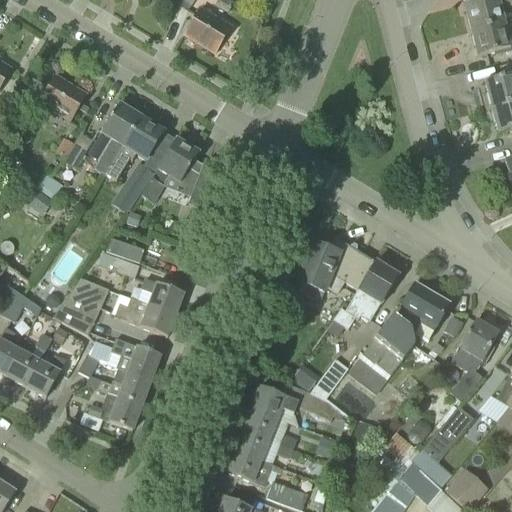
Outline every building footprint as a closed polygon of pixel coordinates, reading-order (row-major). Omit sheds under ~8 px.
[(182,0),(178,7),(188,13),(196,0),(182,0)] [(227,15),(232,6),(221,0),(219,0),(215,8),(227,15)] [(463,7),(470,34),(502,25),(498,11),(511,7),(511,0),(481,0),(479,1),(479,3),(463,7)] [(214,57),(230,31),(198,11),(182,38),(214,57)] [(511,23),(502,26),(502,25),(470,34),(477,59),(493,55),(494,57),(509,53),(509,51),(511,50),(511,23)] [(476,63),(469,65),(472,75),(479,73),(476,63)] [(0,65),(0,90),(11,72),(0,65)] [(511,76),(483,84),(490,111),(511,105),(511,76)] [(54,79),(46,92),(32,84),(15,111),(26,118),(35,104),(38,105),(37,107),(69,126),(86,98),(54,79)] [(511,105),(490,111),(496,136),(511,131),(511,105)] [(105,180),(140,121),(117,107),(98,138),(110,144),(97,165),(99,167),(95,174),(105,180)] [(140,121),(105,180),(115,186),(128,164),(130,166),(135,159),(144,166),(164,136),(140,121)] [(75,173),(91,143),(80,136),(63,166),(75,173)] [(62,141),(55,155),(65,161),(73,147),(62,141)] [(190,210),(209,217),(221,185),(220,184),(218,187),(215,186),(219,173),(203,166),(202,168),(194,163),(198,157),(174,143),(155,176),(140,201),(152,209),(163,190),(189,200),(186,208),(190,210)] [(511,161),(503,164),(508,176),(511,175),(511,179),(511,161)] [(140,201),(155,176),(143,168),(119,206),(128,212),(137,199),(140,201)] [(50,204),(62,188),(46,177),(34,193),(50,204)] [(10,198),(0,190),(0,206),(2,208),(10,198)] [(50,205),(36,195),(27,207),(42,217),(50,205)] [(140,219),(129,215),(125,226),(137,230),(140,219)] [(356,294),(373,265),(354,253),(355,251),(349,248),(348,250),(334,242),(328,252),(312,246),(310,250),(309,249),(301,269),(302,270),(296,286),(309,291),(306,299),(319,305),(322,296),(323,297),(325,291),(337,298),(344,286),(356,294)] [(96,268),(133,282),(138,269),(101,256),(96,268)] [(356,294),(344,316),(340,313),(332,323),(347,333),(354,322),(357,323),(359,320),(368,325),(379,307),(381,307),(397,280),(373,265),(356,294)] [(60,309),(93,324),(107,293),(78,283),(60,309)] [(147,308),(174,318),(182,296),(144,283),(140,292),(151,296),(147,308)] [(0,318),(14,294),(0,286),(0,318)] [(413,288),(394,321),(406,330),(407,335),(426,345),(448,308),(413,288)] [(40,311),(26,302),(14,294),(0,318),(14,326),(22,309),(31,314),(35,321),(40,311)] [(44,307),(48,311),(53,310),(57,306),(57,301),(53,297),(48,298),(44,302),(44,307)] [(113,320),(121,323),(166,341),(167,336),(169,337),(170,333),(169,333),(174,318),(147,308),(129,301),(126,310),(118,307),(113,320)] [(52,321),(87,339),(93,324),(60,309),(52,321)] [(389,380),(408,355),(413,349),(411,347),(407,335),(406,330),(394,321),(392,319),(361,358),(378,371),(389,380)] [(454,340),(462,325),(450,319),(442,334),(454,340)] [(474,377),(479,367),(481,365),(483,366),(492,351),(490,350),(497,336),(473,324),(450,366),(466,376),(449,396),(460,406),(478,383),(480,381),(474,377)] [(67,336),(58,330),(51,342),(61,347),(67,336)] [(0,376),(4,379),(17,354),(6,348),(12,337),(3,332),(0,337),(0,376)] [(41,337),(34,349),(44,355),(51,342),(41,337)] [(116,372),(126,376),(150,384),(155,370),(157,371),(159,364),(157,364),(159,359),(114,342),(111,351),(109,355),(121,360),(116,372)] [(106,365),(109,355),(111,351),(94,344),(89,359),(106,365)] [(435,344),(426,357),(435,363),(443,350),(435,344)] [(426,357),(413,349),(408,355),(431,370),(435,363),(426,357)] [(24,390),(39,365),(28,360),(17,354),(4,379),(24,390)] [(89,380),(98,363),(89,359),(86,357),(77,374),(89,380)] [(39,365),(24,390),(45,402),(59,376),(58,375),(64,364),(55,358),(48,370),(39,365)] [(324,402),(346,372),(334,362),(309,396),(324,402)] [(302,368),(291,382),(307,395),(318,380),(302,368)] [(511,371),(508,379),(494,402),(489,399),(477,413),(496,425),(508,410),(511,412),(511,371)] [(107,397),(117,401),(140,410),(142,405),(144,405),(146,399),(144,399),(150,384),(126,376),(122,387),(112,383),(110,388),(99,383),(96,392),(107,397)] [(281,410),(293,414),(296,405),(258,390),(249,412),(276,423),(281,410)] [(330,424),(332,420),(336,412),(324,402),(309,396),(308,396),(301,393),(296,405),(300,407),(299,410),(330,424)] [(140,410),(117,401),(107,397),(101,413),(91,409),(88,418),(131,435),(140,410)] [(457,409),(421,452),(434,463),(437,466),(473,423),(457,409)] [(495,426),(511,439),(511,437),(511,412),(508,410),(496,425),(495,426)] [(249,412),(241,433),(268,443),(276,423),(249,412)] [(336,412),(332,420),(335,422),(341,422),(344,418),(336,412)] [(349,452),(366,458),(375,430),(358,424),(349,452)] [(410,442),(413,444),(416,445),(420,444),(428,434),(428,431),(427,427),(424,424),(420,424),(416,425),(409,435),(408,439),(410,442)] [(121,443),(125,434),(119,431),(115,441),(121,443)] [(241,433),(233,454),(272,470),(272,469),(260,464),(268,443),(241,433)] [(383,450),(407,470),(411,464),(418,456),(395,436),(383,450)] [(283,437),(279,448),(292,453),(296,442),(283,437)] [(342,447),(334,445),(329,461),(337,463),(342,447)] [(279,448),(275,457),(288,462),(292,453),(279,448)] [(411,464),(423,476),(434,463),(421,452),(418,456),(411,464)] [(263,491),(266,483),(269,474),(279,477),(281,472),(272,469),(272,470),(233,454),(224,476),(263,491)] [(390,476),(397,468),(385,458),(378,466),(390,476)] [(433,488),(425,480),(426,478),(423,476),(411,464),(407,470),(396,483),(412,498),(420,506),(433,488)] [(427,480),(438,490),(449,479),(437,468),(427,480)] [(464,472),(444,495),(463,511),(469,511),(487,492),(464,472)] [(405,508),(412,498),(396,483),(387,494),(405,508)] [(265,502),(294,511),(301,511),(306,498),(271,485),(265,502)] [(0,511),(4,511),(15,496),(0,486),(0,511)] [(319,486),(317,492),(325,495),(327,489),(319,486)] [(429,511),(442,496),(433,488),(420,506),(426,511),(429,511)] [(390,511),(402,511),(405,508),(387,494),(379,503),(390,511)] [(429,511),(444,511),(451,504),(442,496),(429,511)] [(218,511),(251,511),(223,501),(218,511)] [(390,511),(379,503),(372,511),(390,511)]
